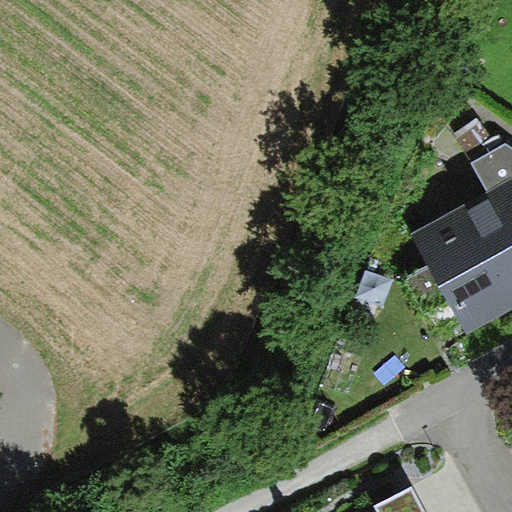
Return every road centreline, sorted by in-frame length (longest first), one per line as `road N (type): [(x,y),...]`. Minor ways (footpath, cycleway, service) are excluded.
road 1 (track): [(446,398),(226,511)]
road 2 (residential): [(511,361),(446,398),(511,511)]
